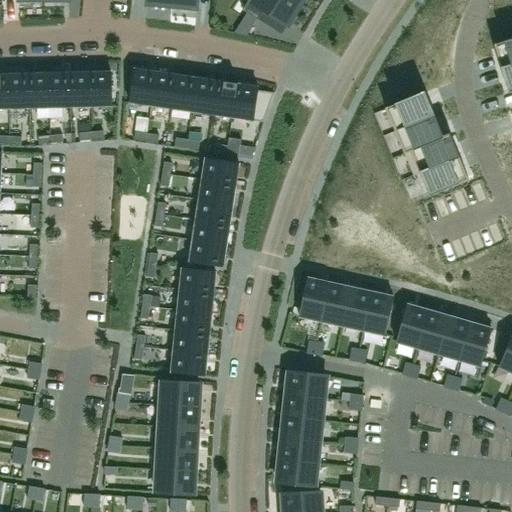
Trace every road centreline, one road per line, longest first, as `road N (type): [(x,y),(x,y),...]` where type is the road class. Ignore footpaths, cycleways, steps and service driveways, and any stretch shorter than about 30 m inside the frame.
road 1 (residential): [(239,511),(241,401),(257,306),(281,222),(340,82)]
road 2 (residential): [(93,32),(209,47),(340,82)]
road 3 (residential): [(478,0),(466,34),(465,104),(511,212)]
